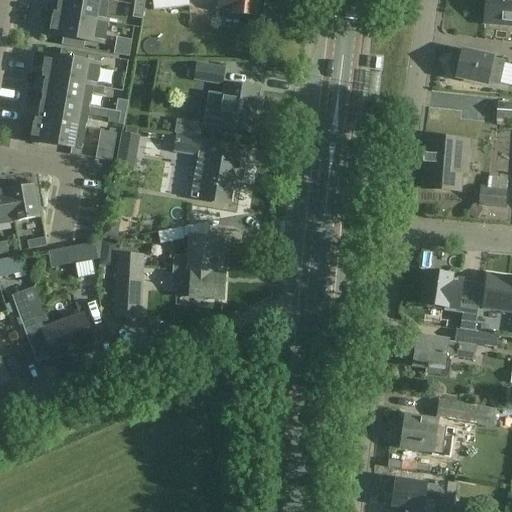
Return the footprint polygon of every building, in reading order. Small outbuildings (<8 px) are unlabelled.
[(100,0),(59,0),(57,13),(57,14),(104,23),(104,22),(108,1),(100,0)] [(151,0),(153,12),(190,7),(189,0),(151,0)] [(257,16),(258,0),(217,0),(216,10),(229,12),(229,14),(241,15),(241,14),(257,16)] [(511,0),(487,0),(486,25),(511,27),(511,0)] [(141,19),(143,8),(134,6),(132,18),(141,19)] [(104,23),(57,14),(57,13),(53,12),(49,36),(103,45),(107,22),(104,22),(104,23)] [(128,57),(131,42),(118,40),(115,54),(128,57)] [(453,70),(458,71),(456,77),(498,86),(504,61),(462,51),(461,57),(456,56),(453,70)] [(42,78),(46,79),(46,78),(97,87),(100,65),(46,55),(42,78)] [(193,82),(222,88),(225,69),(196,64),(193,82)] [(46,78),(46,79),(42,99),(89,107),(92,94),(103,96),(104,88),(97,87),(46,78)] [(224,84),(221,97),(206,95),(201,126),(245,133),(249,110),(252,110),(255,89),(224,84)] [(86,129),(89,107),(42,99),(38,119),(38,120),(86,129)] [(118,100),(116,112),(126,114),(128,102),(118,100)] [(496,120),(511,121),(511,103),(497,102),(496,120)] [(110,111),(108,123),(117,125),(120,113),(110,111)] [(86,129),(38,120),(38,119),(35,119),(31,142),(82,151),(86,129)] [(198,138),(200,125),(192,124),(190,137),(198,138)] [(104,132),(102,144),(114,146),(115,135),(116,134),(104,132)] [(136,155),(139,137),(121,134),(118,152),(136,155)] [(236,163),(204,157),(207,141),(176,135),(173,154),(198,158),(191,200),(224,206),(229,184),(232,184),(236,163)] [(467,173),(470,142),(427,139),(424,189),(459,191),(461,173),(467,173)] [(479,208),(505,210),(507,180),(488,178),(487,190),(480,189),(479,208)] [(9,191),(14,223),(39,218),(33,186),(29,187),(28,184),(13,187),(14,190),(9,191)] [(0,192),(0,225),(14,223),(9,191),(0,192)] [(172,258),(172,272),(219,275),(219,274),(220,256),(223,256),(224,240),(188,238),(187,259),(172,258)] [(46,247),(45,239),(33,241),(34,249),(46,247)] [(6,241),(0,242),(0,253),(8,253),(6,241)] [(51,268),(98,260),(95,244),(48,253),(51,268)] [(115,284),(143,285),(144,256),(117,255),(115,284)] [(0,261),(0,278),(11,276),(8,260),(0,261)] [(222,274),(219,274),(219,275),(172,272),(171,286),(189,287),(188,299),(221,301),(222,274)] [(458,314),(463,283),(451,281),(451,277),(429,274),(425,305),(446,308),(445,312),(458,314)] [(89,277),(76,282),(80,294),(93,290),(89,277)] [(141,321),(143,285),(115,284),(113,320),(141,321)] [(511,317),(511,286),(501,285),(498,316),(511,317)] [(33,288),(12,295),(35,361),(50,355),(50,356),(92,341),(81,313),(42,328),(40,322),(44,321),(33,288)] [(449,377),(451,363),(450,362),(450,359),(457,357),(456,359),(473,361),(475,348),(484,350),(487,335),(456,330),(454,343),(418,337),(414,366),(427,368),(426,374),(449,377)] [(0,359),(0,401),(14,396),(0,359)] [(493,430),(496,412),(439,401),(436,419),(493,430)] [(446,428),(437,426),(438,421),(406,416),(402,447),(442,454),(446,428)] [(424,496),(438,498),(436,511),(451,511),(455,486),(440,484),(440,488),(425,486),(426,484),(397,480),(393,506),(422,510),(424,496)]
